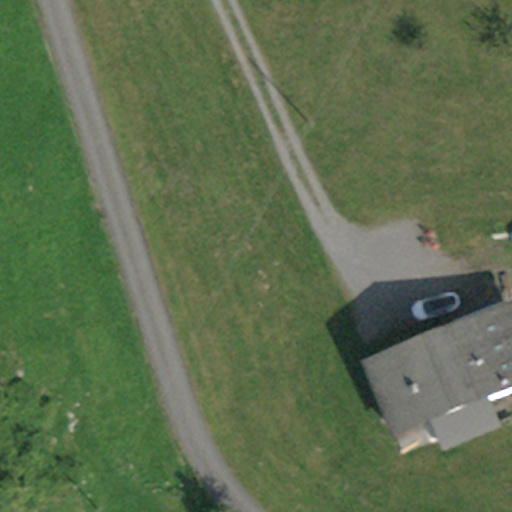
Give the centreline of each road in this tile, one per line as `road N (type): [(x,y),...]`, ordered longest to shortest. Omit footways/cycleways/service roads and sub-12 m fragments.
road 1 (unclassified): [(79,0),(156,342),(209,461),(250,511)]
road 2 (track): [(246,0),(393,320)]
